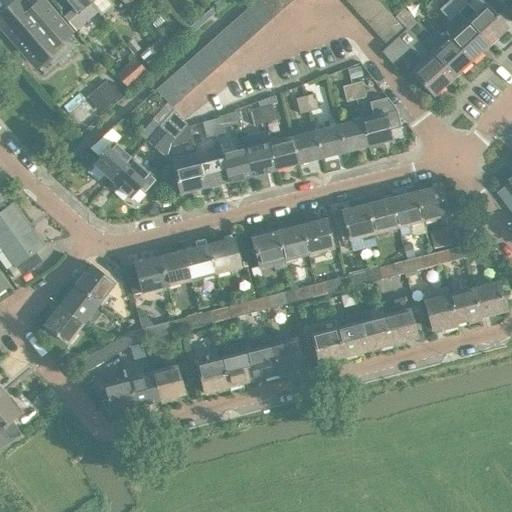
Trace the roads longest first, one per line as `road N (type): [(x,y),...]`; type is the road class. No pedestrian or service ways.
road 1 (residential): [(511,327),(112,434),(99,429),(13,321),(88,242)]
road 2 (residential): [(88,242),(123,246),(449,161)]
road 3 (residential): [(449,161),(426,122),(322,0)]
road 4 (residential): [(319,0),(182,110)]
road 5 (residential): [(0,150),(88,242)]
